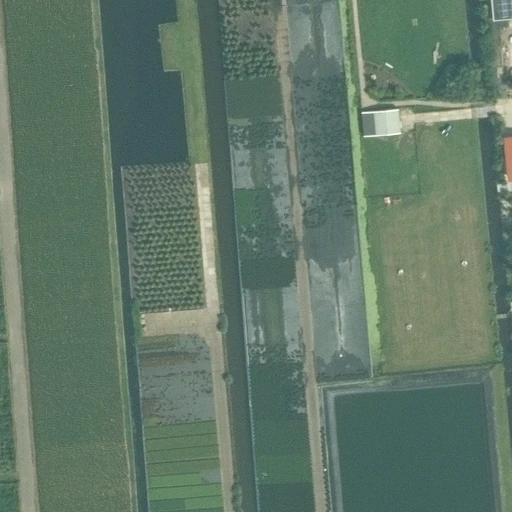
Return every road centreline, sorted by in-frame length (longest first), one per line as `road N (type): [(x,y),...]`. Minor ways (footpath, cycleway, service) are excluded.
road 1 (track): [(278,0),(322,511)]
road 2 (track): [(29,511),(0,89)]
